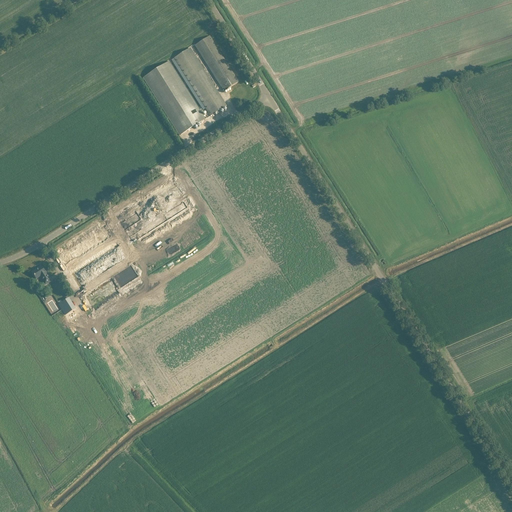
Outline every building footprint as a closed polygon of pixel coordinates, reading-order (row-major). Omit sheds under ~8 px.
[(238,82),(210,36),(195,46),(224,91),(238,82)] [(226,106),(190,49),(174,59),(211,116),(226,106)] [(179,136),(206,120),(169,62),(142,78),(179,136)] [(77,317),(97,348),(229,263),(209,232),(171,256),(155,232),(160,229),(142,202),(138,205),(137,204),(60,254),(94,306),(77,317)] [(38,269),(38,268),(32,272),(36,279),(40,277),(45,285),(51,281),(44,269),(43,269),(42,267),(38,269)] [(79,315),(69,298),(59,305),(69,322),(79,315)]
